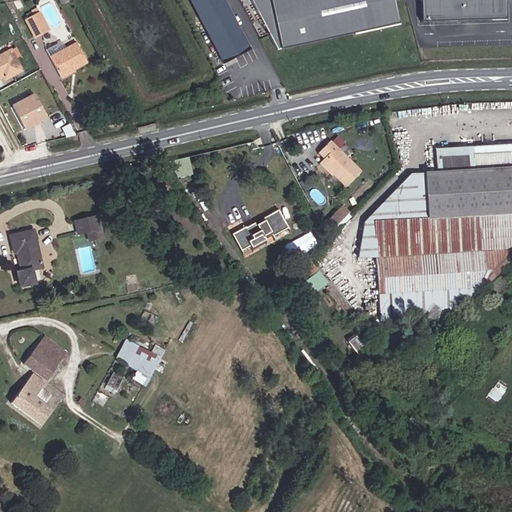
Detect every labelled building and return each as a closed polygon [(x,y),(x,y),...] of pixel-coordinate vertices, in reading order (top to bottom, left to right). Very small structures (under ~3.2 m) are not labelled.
[(259,45),(233,0),(197,0),(232,61),(259,45)] [(261,0),(289,48),(399,24),(393,0),(261,0)] [(505,0),(420,0),(421,22),(506,19),(505,0)] [(40,10),(24,19),(35,38),(51,29),(40,10)] [(88,60),(79,41),(50,54),(59,74),(88,60)] [(21,68),(10,47),(0,52),(0,75),(2,74),(3,73),(6,72),(8,71),(10,74),(21,68)] [(360,171),(331,142),(320,154),(325,159),(337,171),(334,174),(345,186),(360,171)] [(511,144),(435,149),(437,173),(410,175),(366,224),(359,260),(377,258),(381,322),(454,316),(456,318),(511,259),(511,144)] [(172,160),(177,177),(193,173),(189,156),(172,160)] [(337,171),(325,159),(320,164),(332,176),(334,174),(337,171)] [(327,222),(332,227),(347,213),(342,207),(327,222)] [(287,229),(278,211),(264,220),(263,218),(253,224),(254,225),(246,230),(245,228),(231,235),(240,252),(249,247),(251,250),(264,242),(263,238),(270,234),(272,237),(287,229)] [(97,217),(74,222),(77,235),(87,233),(89,242),(102,238),(97,217)] [(294,257),(318,244),(311,231),(287,245),(294,257)] [(18,274),(21,290),(37,286),(34,270),(41,269),(32,232),(9,237),(13,255),(16,254),(21,273),(18,274)] [(77,361),(48,339),(27,368),(45,382),(56,368),(66,375),(77,361)] [(93,339),(79,363),(109,381),(122,357),(93,339)] [(75,426),(71,437),(83,442),(87,432),(75,426)] [(112,434),(108,432),(98,454),(83,448),(78,461),(98,470),(112,434)] [(127,440),(112,434),(98,470),(118,478),(122,470),(116,468),(127,440)]
